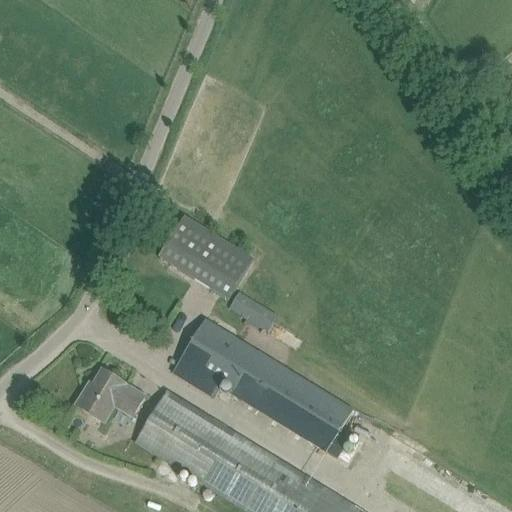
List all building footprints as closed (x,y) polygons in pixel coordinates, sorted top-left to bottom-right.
[(159,259),(229,302),(254,261),(185,218),(159,259)] [(240,293),(230,309),(268,333),(278,317),(240,293)] [(149,312),(144,322),(157,328),(162,318),(149,312)] [(328,454),(354,412),(206,321),(173,374),(216,401),(225,385),(235,391),(232,396),(328,454)] [(89,394),(85,392),(76,407),(105,425),(115,409),(133,420),(146,398),(102,372),(89,394)] [(360,511),(167,393),(136,444),(153,455),(245,511),(360,511)]
